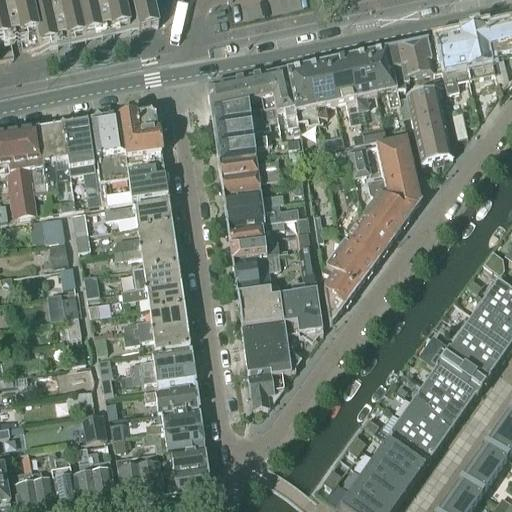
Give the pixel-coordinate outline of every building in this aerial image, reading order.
[(0,0),(0,65),(13,63),(9,44),(19,42),(22,55),(136,30),(138,36),(157,32),(151,2),(156,1),(156,0),(0,0)] [(511,29),(484,35),(493,81),(496,93),(503,91),(496,63),(511,59),(511,29)] [(484,35),(459,40),(469,86),(493,81),(484,35)] [(469,86),(459,40),(433,46),(441,79),(446,101),(457,99),(455,89),(469,86)] [(407,87),(441,79),(433,46),(387,56),(396,98),(405,96),(404,91),(408,90),(407,87)] [(396,98),(387,56),(387,55),(365,59),(375,102),(385,100),(389,116),(399,113),(398,106),(396,98)] [(365,105),(375,102),(365,59),(345,63),(358,121),(368,119),(365,105)] [(360,130),(358,121),(345,63),(325,68),(335,111),(345,109),(350,132),(360,130)] [(324,114),(335,111),(325,68),(305,72),(318,131),(322,130),(321,126),(327,124),(324,114)] [(318,131),(305,72),(284,77),(285,78),(297,131),(306,128),(307,134),(318,132),(318,131)] [(299,141),(297,131),(285,78),(267,81),(275,120),(283,118),(287,135),(291,134),(293,143),(299,141)] [(276,124),(275,120),(267,81),(208,94),(206,97),(208,116),(247,108),(260,105),(264,125),(265,125),(276,124)] [(436,96),(405,102),(406,104),(410,124),(420,171),(451,165),(436,96)] [(406,104),(398,106),(399,113),(402,125),(410,124),(406,104)] [(211,132),(264,125),(260,105),(247,108),(208,116),(211,132)] [(135,120),(119,123),(126,175),(162,169),(161,160),(158,137),(157,137),(155,122),(150,119),(135,122),(135,120)] [(456,146),(466,144),(461,119),(451,121),(456,146)] [(127,186),(126,175),(119,123),(102,126),(97,123),(93,127),(91,128),(96,165),(95,165),(99,190),(127,186)] [(269,131),(266,131),(265,125),(264,125),(211,132),(213,151),(252,145),(251,138),(263,136),(270,136),(269,132),(269,131)] [(86,129),(62,133),(67,166),(68,175),(70,183),(94,179),(86,129)] [(67,166),(62,133),(36,136),(46,200),(58,199),(55,177),(68,175),(67,166)] [(363,149),(384,145),(382,134),(361,138),(363,149)] [(36,136),(0,141),(0,182),(5,182),(12,226),(12,227),(36,223),(36,221),(33,202),(46,200),(36,136)] [(394,147),(405,144),(403,136),(392,138),(394,147)] [(216,168),(255,163),(253,155),(271,153),(269,142),(252,145),(213,151),(216,168)] [(410,221),(420,208),(405,144),(394,147),(374,151),(381,182),(385,203),(410,221)] [(287,155),(298,153),(297,145),(286,146),(287,155)] [(370,181),(364,153),(346,157),(352,185),(370,181)] [(291,176),(299,174),(297,166),(296,157),(288,159),(291,176)] [(255,163),(216,168),(218,185),(278,178),(277,167),(256,170),(255,163)] [(350,180),(349,173),(347,166),(330,169),(333,184),(350,180)] [(167,183),(164,184),(162,169),(126,175),(127,186),(129,198),(130,207),(167,202),(166,194),(168,191),(167,183)] [(221,202),(259,197),(258,190),(279,187),(278,178),(218,185),(221,202)] [(392,246),(410,221),(385,203),(381,182),(365,186),(369,201),(374,204),(360,223),(392,246)] [(279,212),(279,211),(282,211),(281,201),(260,204),(259,197),(221,202),(223,219),(279,212)] [(129,198),(106,201),(107,211),(130,207),(129,198)] [(60,218),(74,216),(73,207),(59,209),(60,218)] [(136,234),(171,229),(167,208),(103,217),(105,227),(134,223),(136,234)] [(294,226),(298,225),(298,224),(296,215),(280,218),(279,212),(223,219),(225,235),(264,230),(282,228),(294,226)] [(75,244),(87,242),(84,220),(71,222),(75,244)] [(316,249),(323,248),(319,222),(312,223),(316,249)] [(307,236),(305,223),(298,224),(298,225),(294,226),(296,238),(307,236)] [(373,272),(392,246),(360,223),(354,232),(350,229),(343,237),(347,241),(342,247),(344,248),(343,249),(373,272)] [(60,225),(41,228),(44,251),(64,248),(60,225)] [(228,251),(276,244),(275,237),(283,236),(282,228),(264,230),(225,235),(228,251)] [(113,259),(173,250),(171,229),(136,234),(138,244),(115,248),(116,252),(112,253),(113,259)] [(311,255),(309,240),(294,241),(296,257),(299,257),(310,255),(311,255)] [(77,259),(89,257),(87,242),(75,244),(77,259)] [(230,267),(278,260),(276,244),(228,251),(230,267)] [(64,249),(48,252),(51,273),(67,271),(64,249)] [(355,296),(373,272),(343,249),(325,273),(335,280),(355,296)] [(142,275),(176,270),(173,250),(113,259),(114,268),(141,264),(142,275)] [(299,257),(304,285),(314,283),(310,255),(299,257)] [(234,298),(270,294),(268,278),(279,277),(277,261),(278,260),(230,267),(234,298)] [(142,275),(132,277),(135,296),(135,298),(179,291),(176,270),(142,275)] [(68,274),(58,276),(62,296),(73,294),(74,294),(71,274),(68,274)] [(330,330),(355,296),(335,280),(323,296),(328,330),(329,330),(330,330)] [(99,302),(95,282),(82,284),(84,296),(86,304),(99,302)] [(471,286),(466,293),(476,301),(481,294),(471,286)] [(283,328),(285,342),(297,340),(298,345),(322,342),(315,288),(277,293),(282,329),(283,328)] [(494,290),(483,306),(511,325),(511,299),(510,298),(498,289),(498,290),(496,288),(495,290),(494,290)] [(148,317),(182,312),(179,291),(135,298),(135,296),(120,298),(122,309),(147,306),(148,317)] [(270,294),(234,298),(235,301),(236,300),(240,334),(240,336),(282,329),(277,293),(270,294)] [(60,305),(63,322),(63,326),(65,326),(77,324),(74,303),(70,304),(70,303),(60,305)] [(511,325),(483,306),(472,322),(511,351),(511,350),(511,325)] [(90,325),(98,324),(96,311),(88,313),(90,325)] [(150,327),(122,331),(124,340),(134,338),(134,340),(185,332),(182,312),(148,317),(150,327)] [(472,322),(460,339),(500,368),(507,357),(511,351),(472,322)] [(77,324),(65,326),(68,346),(81,344),(77,324)] [(282,329),(240,336),(247,385),(281,381),(294,379),(291,355),(287,356),(285,342),(283,328),(282,329)] [(154,358),(188,353),(185,332),(134,340),(134,338),(124,340),(122,340),(124,353),(139,350),(139,349),(153,347),(154,358)] [(423,355),(418,363),(476,404),(480,399),(480,398),(485,391),(485,390),(486,391),(489,385),(489,384),(493,378),(500,368),(460,339),(453,349),(448,355),(432,344),(426,352),(425,352),(423,355)] [(96,362),(107,360),(104,343),(93,345),(96,362)] [(81,348),(67,350),(70,372),(85,370),(81,348)] [(137,381),(193,373),(191,357),(189,357),(188,353),(154,358),(151,358),(152,368),(129,371),(131,381),(137,380),(137,381)] [(418,363),(417,364),(434,376),(423,392),(463,420),(469,412),(475,404),(476,404),(418,363)] [(97,367),(99,379),(101,386),(113,384),(109,365),(97,367)] [(156,398),(195,393),(194,390),(195,389),(193,373),(137,381),(137,380),(131,381),(132,392),(155,388),(156,398)] [(281,381),(247,385),(250,406),(251,406),(252,418),(269,415),(268,414),(283,394),(281,381)] [(0,394),(13,392),(26,391),(26,382),(12,384),(0,385),(0,394)] [(109,384),(101,386),(102,394),(110,392),(109,384)] [(423,392),(411,409),(451,437),(463,420),(423,392)] [(160,420),(198,414),(195,393),(156,398),(154,398),(143,399),(144,410),(155,408),(157,421),(160,420)] [(90,398),(75,400),(76,402),(77,414),(78,417),(92,414),(90,398)] [(400,424),(399,425),(440,454),(451,437),(411,409),(400,424)] [(116,425),(114,410),(105,412),(108,426),(116,425)] [(511,511),(511,414),(510,413),(497,431),(485,448),(484,450),(472,467),(460,484),(459,486),(448,502),(440,511),(511,511)] [(146,442),(201,434),(198,414),(160,420),(161,430),(144,432),(146,442)] [(94,423),(81,425),(82,431),(85,450),(106,447),(103,428),(102,422),(94,423)] [(367,425),(362,432),(369,436),(373,439),(378,432),(367,425)] [(389,441),(387,443),(389,444),(389,445),(391,446),(388,450),(421,473),(424,469),(425,470),(427,471),(428,469),(429,469),(440,454),(399,425),(388,441),(389,441)] [(111,447),(123,445),(121,430),(109,432),(111,447)] [(146,442),(142,442),(143,453),(154,451),(155,461),(156,461),(162,460),(203,454),(201,434),(146,442)] [(0,436),(0,444),(9,444),(8,442),(8,436),(0,436)] [(355,443),(350,449),(360,457),(365,450),(355,443)] [(124,446),(123,446),(123,445),(111,447),(114,460),(125,458),(124,446)] [(381,448),(370,464),(412,493),(424,475),(421,473),(388,450),(383,446),(381,448)] [(350,449),(345,456),(355,463),(360,457),(350,449)] [(71,483),(76,511),(96,511),(89,470),(86,454),(77,456),(80,471),(78,472),(79,481),(71,483)] [(158,480),(206,474),(203,454),(162,460),(163,468),(157,469),(158,480)] [(52,460),(47,460),(50,477),(51,486),(52,486),(55,511),(76,511),(71,483),(69,474),(55,477),(52,460)] [(155,461),(136,463),(137,472),(139,483),(142,505),(161,502),(158,480),(157,469),(156,461),(155,461)] [(25,481),(11,484),(13,493),(15,511),(36,511),(31,479),(28,463),(27,463),(22,464),(25,481)] [(131,464),(115,466),(118,486),(122,508),(142,505),(139,483),(137,472),(136,463),(131,464)] [(370,464),(359,480),(400,510),(412,493),(370,464)] [(89,470),(96,511),(101,511),(116,510),(109,467),(94,469),(89,470)] [(0,511),(9,511),(2,471),(0,470),(0,511)] [(206,474),(158,480),(161,502),(175,500),(175,499),(208,494),(209,494),(206,474)] [(331,476),(326,483),(337,490),(341,483),(331,476)] [(35,479),(31,479),(36,511),(55,511),(52,486),(51,486),(42,488),(36,489),(35,479)] [(359,480),(347,497),(367,511),(398,511),(400,510),(359,480)] [(326,483),(322,489),(332,497),(337,490),(326,483)] [(342,505),(336,511),(367,511),(347,497),(342,505)]
